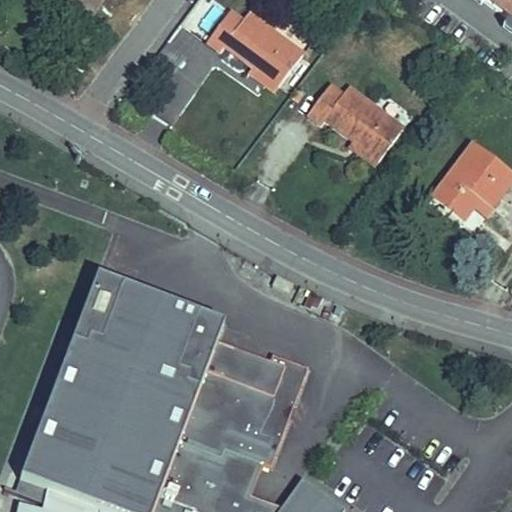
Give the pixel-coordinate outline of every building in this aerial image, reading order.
[(66,0),(88,16),(99,0),(66,0)] [(511,0),(484,0),(483,1),(511,22),(511,0)] [(252,70),(278,89),(303,56),(248,16),(242,24),(229,14),(207,44),(220,54),(224,49),(252,70)] [(167,45),(159,57),(175,68),(183,56),(167,45)] [(82,66),(76,62),(70,72),(75,76),(82,66)] [(248,75),(274,94),(278,89),(252,70),(248,75)] [(352,144),(378,164),(403,131),(349,90),(343,98),(330,88),(307,118),(321,128),(325,123),(352,144)] [(137,105),(152,114),(161,100),(146,90),(137,105)] [(348,149),(374,169),(378,164),(352,144),(348,149)] [(511,176),(472,146),(431,202),(462,225),(472,212),(479,203),(492,212),(511,185),(511,176)] [(472,212),(485,222),(492,212),(479,203),(472,212)] [(268,470),(306,371),(271,358),(268,364),(215,344),(222,327),(95,278),(77,325),(66,320),(60,338),(71,342),(66,353),(55,349),(49,366),(60,370),(52,391),(41,387),(35,403),(46,407),(38,428),(27,424),(21,441),(32,445),(13,495),(58,511),(338,511),(299,483),(279,510),(248,499),(221,488),(233,457),(260,467),(268,470)] [(248,499),(260,467),(233,457),(221,488),(248,499)]
